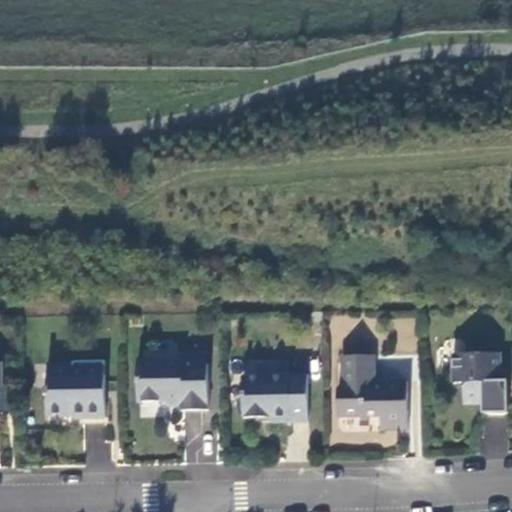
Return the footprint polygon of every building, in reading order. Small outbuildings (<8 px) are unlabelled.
[(205,353),(183,353),(183,360),(183,365),(206,365),(205,353)] [(501,354),(453,355),(454,384),(464,384),(464,404),(483,404),(483,414),(509,414),(508,371),(501,371),(501,354)] [(375,356),(342,357),(343,385),(338,390),(339,418),(381,417),(381,431),(409,431),(408,382),(387,382),(384,385),(377,385),(377,382),(375,382),(375,356)] [(183,360),(138,361),(138,403),(164,402),(169,407),(181,407),(181,412),(209,411),(208,365),(206,365),(183,365),(183,360)] [(73,365),(48,366),(48,389),(46,389),(46,397),(48,397),(49,415),(66,415),(68,413),(74,419),(106,419),(105,362),(73,362),(73,365)] [(289,377),(243,378),(243,395),(238,400),(239,414),(244,419),(272,418),(272,424),(309,423),(308,375),(289,376),(289,377)]
